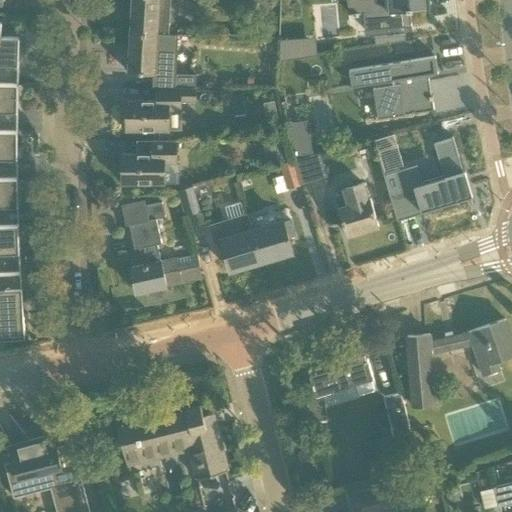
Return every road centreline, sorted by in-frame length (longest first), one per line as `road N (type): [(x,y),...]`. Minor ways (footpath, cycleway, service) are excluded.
road 1 (residential): [(79,364),(73,0)]
road 2 (residential): [(237,331),(511,250)]
road 3 (residential): [(237,331),(284,511)]
road 4 (residential): [(79,364),(237,331)]
